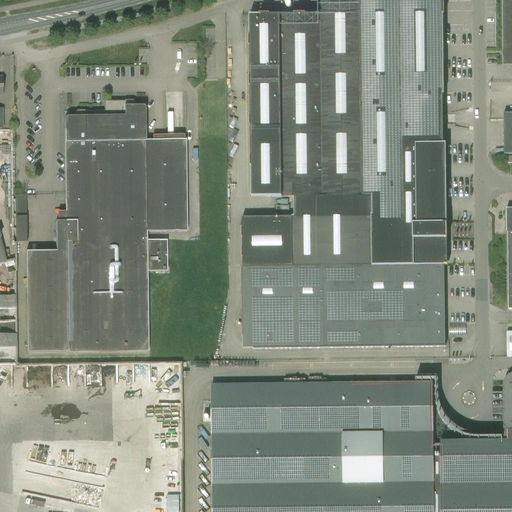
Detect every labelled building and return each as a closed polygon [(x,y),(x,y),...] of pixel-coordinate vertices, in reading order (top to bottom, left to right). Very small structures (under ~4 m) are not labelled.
[(445,302),(444,266),(442,115),(440,0),(319,0),(320,16),(249,17),(251,197),(294,197),(294,217),(292,217),(292,218),(242,218),(243,268),(242,268),(243,349),(445,347),(445,311),(449,311),(449,302),(445,302)] [(511,0),(502,0),(503,65),(511,65),(511,0)] [(66,118),(65,119),(65,212),(57,213),(57,222),(55,222),(56,252),(26,253),(26,354),(148,352),(148,273),(167,272),(166,241),(147,241),(147,232),(187,232),(186,142),(186,141),(185,141),(146,141),(146,107),(145,106),(131,106),(131,103),(130,102),(129,101),(105,102),(105,112),(82,112),(81,112),(80,113),(81,117),(67,117),(66,118)] [(26,196),(15,196),(16,243),(27,242),(26,196)] [(0,295),(0,348),(15,348),(14,295),(0,295)] [(511,511),(511,373),(511,374),(508,376),(505,379),(503,382),(502,386),(503,441),(440,442),(440,445),(434,445),(433,383),(232,385),(211,386),(212,511),(511,511)] [(48,442),(71,450),(73,445),(89,450),(90,447),(94,448),(96,441),(103,443),(106,434),(72,423),(70,428),(64,426),(60,437),(50,434),(48,442)] [(34,443),(44,442),(43,429),(33,429),(34,443)]
